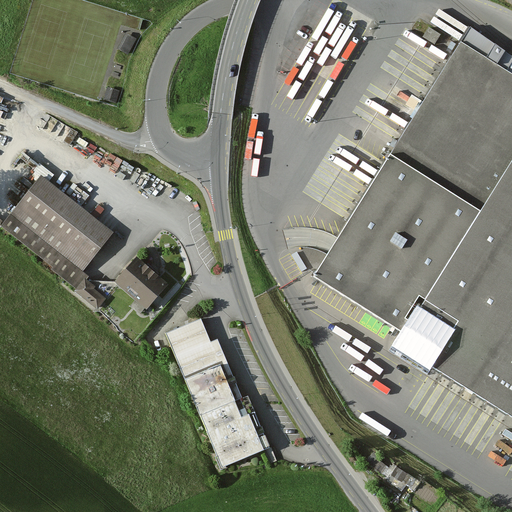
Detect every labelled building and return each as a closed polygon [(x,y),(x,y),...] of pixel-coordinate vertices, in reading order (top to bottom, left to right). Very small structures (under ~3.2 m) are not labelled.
[(427,24),(423,35),(437,40),(441,28),(427,24)] [(127,35),(118,51),(128,56),(137,40),(127,35)] [(404,48),(420,57),(423,50),(408,42),(404,48)] [(511,76),(461,45),(316,278),(417,340),(408,354),(511,418),(511,76)] [(120,92),(108,89),(105,100),(117,103),(120,92)] [(115,234),(43,176),(1,228),(99,308),(106,300),(95,291),(97,289),(87,281),(90,278),(83,273),(115,234)] [(168,286),(137,259),(117,283),(147,310),(168,286)] [(212,343),(202,320),(167,335),(223,471),(272,450),(257,412),(249,415),(218,340),(212,343)] [(407,482),(413,486),(420,476),(375,448),(365,463),(404,488),(407,482)]
